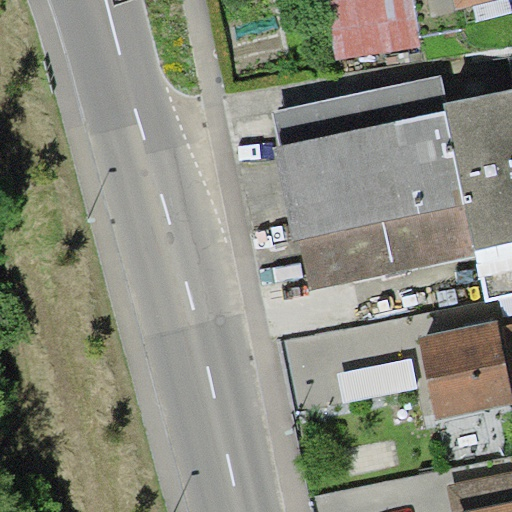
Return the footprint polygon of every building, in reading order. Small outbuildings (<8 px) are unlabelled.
[(412,0),(338,0),(325,2),(335,60),(421,45),(412,0)] [(453,0),(456,9),(493,0),(453,0)] [(272,112),(280,146),(445,110),(444,102),(448,101),(442,75),(272,112)] [(280,146),(274,146),(293,239),(300,238),(311,290),(475,256),(474,248),(511,240),(511,87),(448,101),(444,102),(445,110),(280,146)] [(498,320),(418,336),(435,419),(511,403),(511,324),(499,327),(498,320)] [(412,357),(337,372),(344,403),(418,388),(412,357)] [(453,511),(459,511),(511,501),(511,471),(448,484),(453,511)] [(511,511),(511,501),(459,511),(511,511)]
